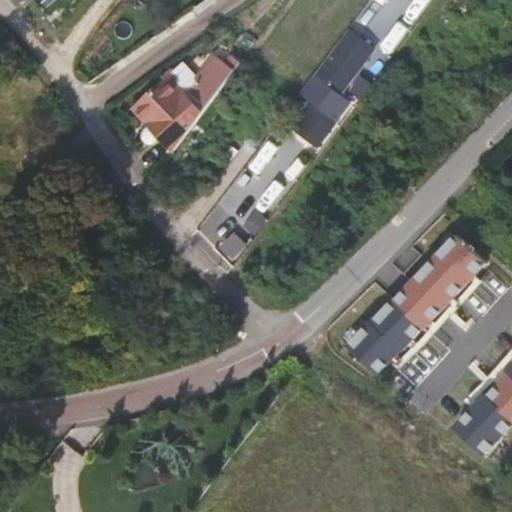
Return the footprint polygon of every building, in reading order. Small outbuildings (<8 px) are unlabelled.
[(352,36),(321,76),(343,92),(374,52),(352,36)] [(374,80),(392,58),(380,48),(362,71),(374,80)] [(200,84),(194,93),(209,105),(234,73),(220,62),(200,84)] [(169,80),(142,105),(157,121),(151,127),(174,151),(203,114),(209,105),(194,93),(200,84),(186,70),(177,79),(174,75),(169,80)] [(317,101),(300,124),(322,141),(339,118),(317,101)] [(136,111),(151,127),(157,121),(142,105),(136,111)] [(2,155),(0,152),(0,174),(11,165),(2,155)] [(259,235),(270,218),(257,210),(247,227),(259,235)] [(355,349),(391,379),(488,259),(452,230),(355,349)] [(248,247),(234,233),(223,246),(238,260),(248,247)] [(511,354),(452,424),(494,460),(511,439),(511,354)]
